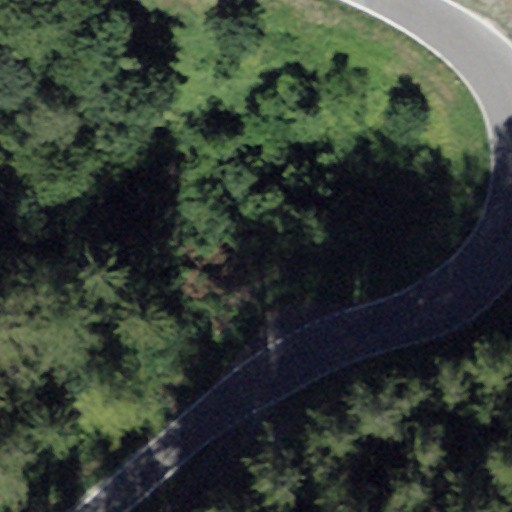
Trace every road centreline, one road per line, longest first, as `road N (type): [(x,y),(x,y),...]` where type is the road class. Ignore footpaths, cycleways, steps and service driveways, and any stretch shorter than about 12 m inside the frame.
road 1 (tertiary): [(101,511),(255,388),(495,263),(511,224)]
road 2 (tertiary): [(511,122),(503,92),(422,17),(374,0)]
road 3 (track): [(175,511),(255,388)]
